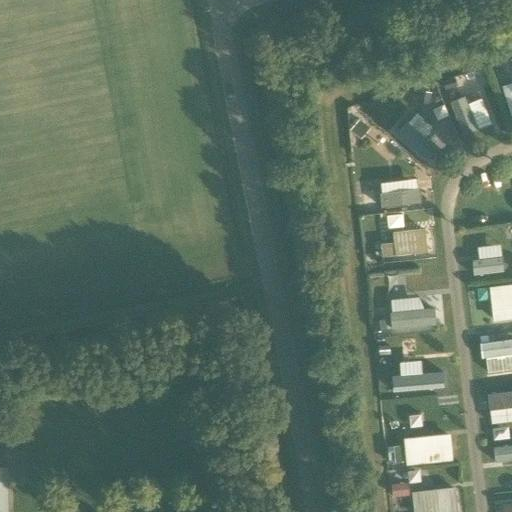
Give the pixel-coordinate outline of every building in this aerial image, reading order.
[(511,81),(499,85),(508,120),(511,119),(511,81)] [(460,135),(490,124),(479,96),(465,102),(462,95),(447,101),(460,135)] [(423,137),(430,129),(410,110),(390,132),(422,162),(435,148),(423,137)] [(376,180),(377,206),(416,204),(415,179),(376,180)] [(401,214),(383,214),(384,228),(401,227),(401,214)] [(424,227),(389,229),(390,242),(378,243),(379,255),(425,253),(424,227)] [(499,244),(473,245),(474,258),(468,259),(469,274),(500,272),(499,244)] [(511,284),(487,284),(486,319),(511,319),(511,284)] [(511,339),(479,341),(480,373),(511,371),(511,339)] [(511,418),(511,389),(483,393),(485,409),(503,407),(504,419),(511,418)] [(399,438),(402,465),(452,459),(448,431),(399,438)] [(0,511),(8,511),(8,468),(0,467),(0,511)] [(410,511),(448,511),(457,511),(453,485),(407,492),(410,511)] [(498,511),(511,511),(511,501),(498,502),(498,511)]
